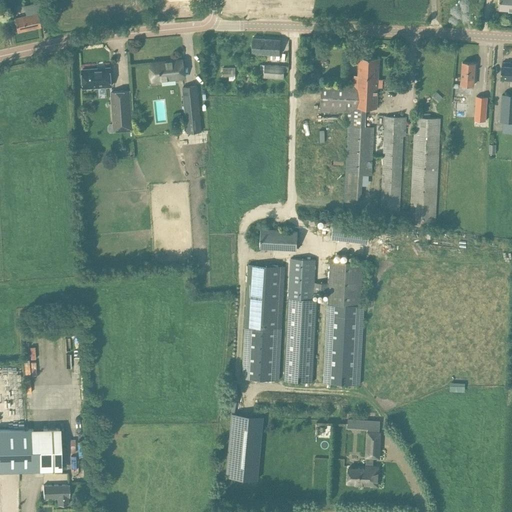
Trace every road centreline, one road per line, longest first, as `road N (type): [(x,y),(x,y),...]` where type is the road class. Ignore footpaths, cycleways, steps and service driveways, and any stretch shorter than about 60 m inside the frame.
road 1 (tertiary): [(511,40),(210,26)]
road 2 (tertiary): [(0,56),(210,26)]
